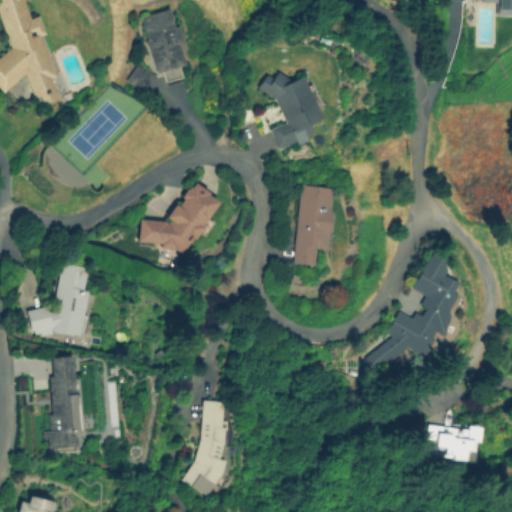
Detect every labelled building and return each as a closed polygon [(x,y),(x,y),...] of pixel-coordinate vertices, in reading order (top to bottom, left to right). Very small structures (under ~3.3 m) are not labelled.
[(0,20),(0,0),(23,0),(31,20),(39,17),(47,36),(41,38),(66,98),(38,110),(24,75),(1,95),(0,93),(0,57),(10,49),(0,20)] [(511,0),(511,15),(498,15),(498,4),(477,4),(477,0),(511,0)] [(157,75),(141,18),(170,11),(175,28),(181,26),(186,46),(181,47),(187,68),(180,70),(182,80),(166,84),(163,73),(157,75)] [(153,76),(142,93),(125,81),(137,65),(153,76)] [(295,83),(309,76),(329,120),(313,127),(317,137),(279,154),(269,132),(287,125),(276,101),(258,89),(267,75),(275,80),(279,73),(295,83)] [(185,253),(161,251),(162,245),(137,243),(139,221),(166,223),(166,226),(169,226),(172,222),(167,219),(176,206),(180,208),(185,201),(181,199),(188,189),(191,191),(196,183),(211,194),(209,196),(221,204),(208,222),(214,226),(206,236),(203,234),(198,241),(195,239),(185,253)] [(332,251),(320,249),(318,268),(295,265),(303,186),(338,189),(332,251)] [(396,349),(366,373),(356,360),(385,337),(378,333),(390,312),(401,319),(405,312),(412,316),(417,308),(411,305),(416,295),(401,287),(421,252),(440,263),(435,271),(455,282),(447,295),(456,300),(445,321),(436,316),(412,358),(396,349)] [(52,306),(60,263),(88,268),(84,292),(90,293),(81,339),(51,334),(32,339),(26,313),(52,306)] [(50,453),(49,445),(43,446),(41,433),(51,432),(49,416),(53,416),(48,378),(55,377),(53,359),(73,357),(81,420),(89,419),(92,440),(83,441),(84,449),(50,453)] [(203,440),(204,402),(225,403),(224,429),(230,429),(229,444),(225,461),(232,463),(229,476),(211,500),(185,481),(198,462),(203,440)] [(464,465),(437,460),(437,457),(429,456),(430,448),(416,446),(419,425),(452,430),(453,424),(470,427),(464,465)] [(30,511),(35,496),(59,503),(56,511),(30,511)]
